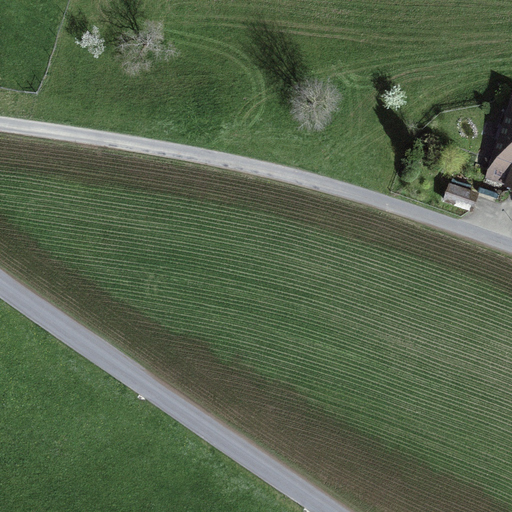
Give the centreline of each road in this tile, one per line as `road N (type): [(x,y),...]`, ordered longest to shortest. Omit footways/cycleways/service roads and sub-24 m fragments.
road 1 (unclassified): [(511,246),(289,172),(0,124)]
road 2 (tertiary): [(0,281),(332,511)]
